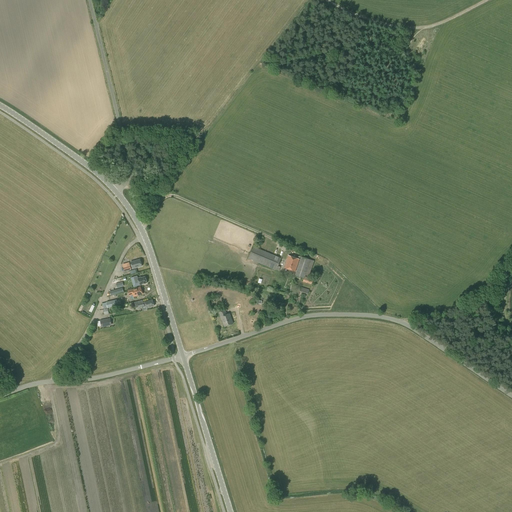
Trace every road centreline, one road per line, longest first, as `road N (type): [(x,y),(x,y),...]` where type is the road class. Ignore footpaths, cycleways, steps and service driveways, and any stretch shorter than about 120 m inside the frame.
road 1 (unclassified): [(183,357),(298,318),(390,318),(511,397)]
road 2 (unclassified): [(115,191),(130,173),(89,0)]
road 3 (residential): [(53,381),(127,247),(144,237)]
road 4 (tertiary): [(230,511),(183,357)]
road 5 (tertiary): [(115,191),(0,106)]
road 6 (unclassified): [(53,381),(183,357)]
road 7 (tertiary): [(183,357),(144,237)]
